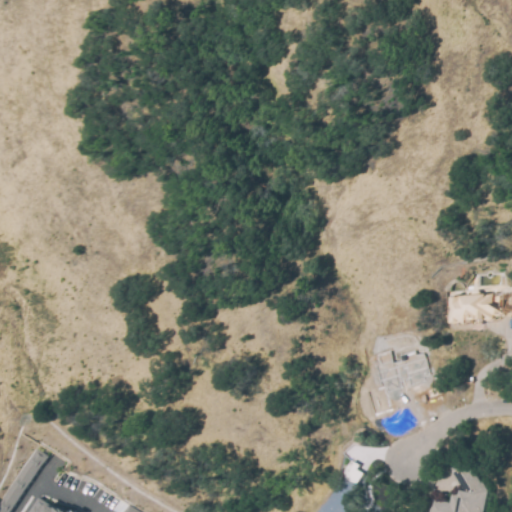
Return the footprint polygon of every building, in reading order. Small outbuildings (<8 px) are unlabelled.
[(449,322),(495,319),(496,313),(510,313),(511,313),(511,294),(504,293),(486,294),(473,291),(472,295),(447,297),(449,322)] [(0,511),(0,499),(32,448),(44,456),(9,511),(0,511)] [(467,457),(491,491),(488,511),(431,511),(434,500),(451,502),(453,494),(460,495),(461,491),(465,491),(451,466),(467,457)] [(363,489),(347,511),(321,511),(326,504),(328,504),(344,477),(343,476),(352,461),(359,466),(356,470),(363,474),(356,485),(363,489)] [(27,511),(38,495),(56,507),(58,505),(61,507),(63,504),(71,509),(73,506),(83,511),(27,511)]
